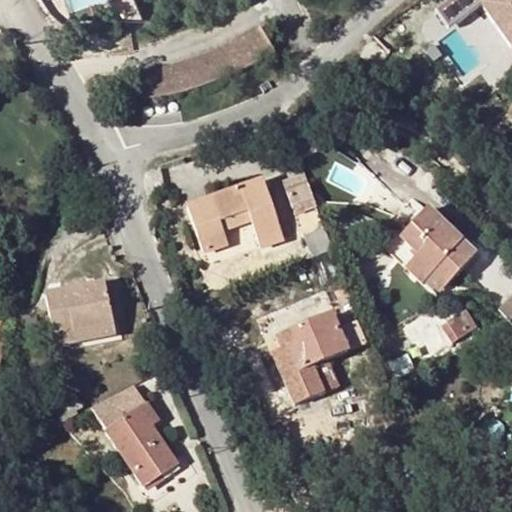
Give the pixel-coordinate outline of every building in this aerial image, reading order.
[(476,16),(485,10),(477,0),(457,0),(452,5),(466,24),(476,16)] [(511,0),(496,0),(485,10),(476,16),(511,57),(511,56),(511,0)] [(425,18),(410,29),(414,35),(429,24),(425,18)] [(101,22),(102,34),(121,32),(120,21),(101,22)] [(164,72),(140,76),(143,94),(146,105),(191,94),(213,86),(225,80),(237,74),(254,67),(267,60),(277,53),(262,27),(251,34),(245,37),(242,39),(235,42),(221,49),(211,54),(201,59),(186,66),(175,69),(171,70),(164,72)] [(329,145),(305,146),(305,153),(325,152),(329,145)] [(262,182),(186,208),(203,257),(229,248),(224,234),(251,225),(260,252),(283,243),(262,182)] [(153,194),(145,196),(147,206),(155,204),(153,194)] [(426,212),(400,240),(417,257),(405,270),(423,288),(435,275),(448,287),(474,259),(426,212)] [(324,232),(312,237),(324,257),(333,253),(324,232)] [(324,257),(312,237),(306,240),(314,260),(324,257)] [(437,300),(448,287),(435,275),(423,288),(437,300)] [(56,351),(80,346),(78,338),(114,330),(104,285),(45,298),(56,351)] [(466,315),(439,332),(449,347),(475,330),(466,315)] [(331,317),(289,335),(294,347),(285,351),(307,402),(350,383),(339,356),(346,353),(331,317)] [(116,338),(114,330),(78,338),(80,346),(116,338)] [(0,375),(8,347),(0,344),(0,375)] [(138,385),(90,411),(105,434),(143,490),(162,477),(156,466),(171,456),(153,429),(163,422),(150,403),(138,385)] [(283,425),(256,431),(263,465),(290,460),(283,425)] [(378,429),(369,430),(371,441),(380,440),(378,429)] [(178,466),(171,456),(156,466),(162,477),(178,466)] [(440,511),(435,500),(426,503),(430,511),(440,511)]
